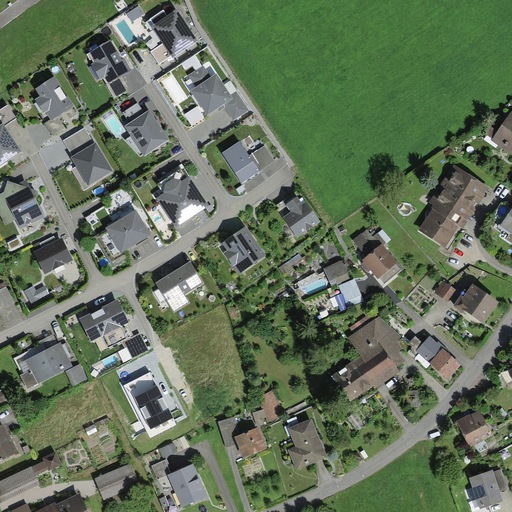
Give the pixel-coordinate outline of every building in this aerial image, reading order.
[(94,11),(86,0),(52,0),(47,4),(65,30),(94,11)] [(196,42),(177,15),(169,21),(163,13),(152,21),(157,29),(155,31),(175,58),(196,42)] [(128,73),(112,45),(93,56),(99,65),(95,67),(102,80),(107,78),(110,83),(128,73)] [(199,90),(194,93),(208,115),(224,105),(234,120),(248,112),(236,95),(231,98),(217,78),(212,81),(204,69),(192,78),(199,90)] [(71,107),(55,81),(38,92),(42,100),(37,103),(43,113),(49,109),(54,118),(71,107)] [(166,143),(149,116),(145,119),(137,106),(126,112),(135,125),(128,130),(145,156),(166,143)] [(0,170),(22,156),(6,131),(18,123),(9,108),(0,113),(0,170)] [(511,153),(511,112),(493,141),(511,153)] [(111,171),(96,145),(74,158),(89,184),(111,171)] [(240,146),(222,157),(241,187),(259,175),(240,146)] [(446,250),(486,192),(454,169),(429,204),(437,209),(421,232),(446,250)] [(177,226),(207,208),(192,184),(162,202),(177,226)] [(21,228),(42,218),(27,186),(19,189),(8,185),(4,196),(0,198),(0,209),(7,225),(17,220),(21,228)] [(295,202),(287,208),(293,218),(287,222),(297,238),(317,225),(306,208),(301,212),(295,202)] [(511,209),(499,226),(511,235),(511,209)] [(109,229),(122,253),(150,238),(137,214),(109,229)] [(242,232),(223,245),(241,273),(261,261),(242,232)] [(365,232),(353,242),(365,258),(383,243),(376,235),(371,239),(365,232)] [(62,242),(33,256),(42,276),(71,262),(62,242)] [(365,264),(380,281),(397,266),(382,249),(365,264)] [(342,263),(326,269),(331,281),(347,274),(342,263)] [(191,269),(158,287),(172,313),(188,304),(184,298),(202,289),(191,269)] [(353,283),(338,288),(347,309),(361,303),(353,283)] [(442,284),(436,294),(446,300),(452,291),(442,284)] [(492,302),(469,288),(456,308),(479,323),(492,302)] [(0,310),(12,304),(4,290),(0,292),(0,310)] [(93,339),(103,334),(108,346),(130,336),(117,308),(85,323),(93,339)] [(367,363),(344,379),(357,400),(397,374),(383,353),(397,343),(381,320),(352,340),(367,363)] [(409,349),(447,381),(459,367),(428,341),(423,347),(416,341),(409,349)] [(60,348),(30,363),(40,383),(66,370),(74,386),(86,380),(80,368),(72,372),(60,348)] [(158,386),(134,398),(150,430),(174,419),(158,386)] [(272,394),(258,400),(263,411),(253,415),(256,421),(266,416),(269,423),(282,417),(272,394)] [(479,416),(457,425),(467,449),(489,440),(479,416)] [(234,420),(218,425),(226,449),(233,446),(230,436),(238,433),(234,420)] [(308,425),(290,432),(299,454),(293,456),(298,470),(323,460),(308,425)] [(1,428),(0,427),(0,463),(15,456),(1,428)] [(254,433),(238,439),(245,459),(261,453),(254,433)] [(173,446),(159,451),(162,459),(176,454),(173,446)] [(54,459),(0,483),(0,499),(37,483),(36,479),(58,469),(54,459)] [(165,462),(152,468),(158,481),(171,475),(165,462)] [(128,464),(97,477),(105,496),(137,482),(128,464)] [(170,472),(182,503),(205,495),(193,464),(170,472)] [(500,473),(472,482),(481,511),(501,505),(498,495),(506,493),(500,473)] [(31,511),(28,505),(15,511),(14,511),(89,511),(79,491),(33,511),(31,511)]
